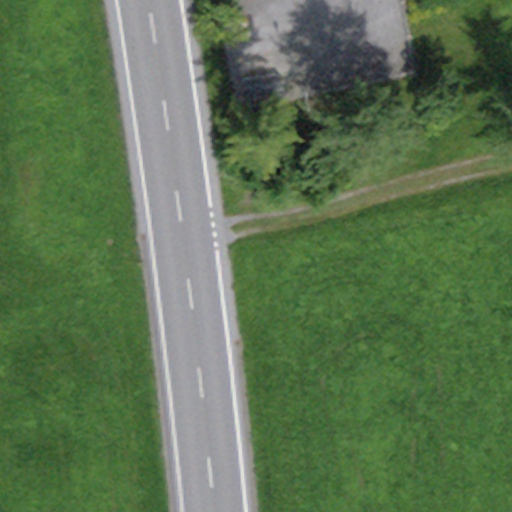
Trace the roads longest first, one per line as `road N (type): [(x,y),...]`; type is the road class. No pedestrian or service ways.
road 1 (secondary): [(144,0),(183,243),(213,511)]
road 2 (track): [(183,243),(511,157)]
